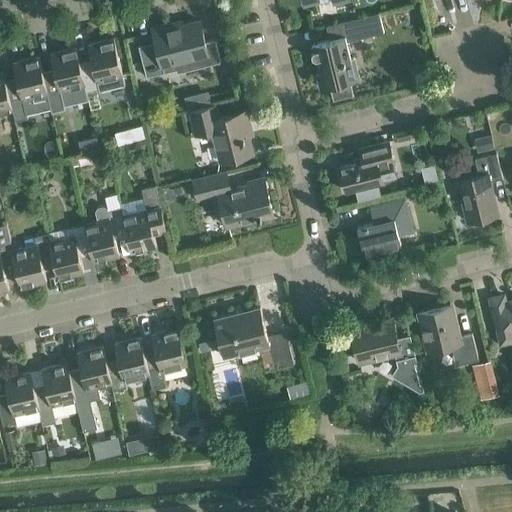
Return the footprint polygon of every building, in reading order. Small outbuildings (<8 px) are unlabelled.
[(345,41),(368,36),(383,32),(378,13),(363,17),(326,26),(330,40),(318,43),(319,48),(313,49),(311,52),(312,56),(315,58),(316,58),(319,71),(316,72),(320,87),(330,85),(333,98),(352,93),(349,80),(358,78),(353,57),(349,58),(345,41)] [(162,64),(175,61),(177,71),(220,60),(214,38),(205,41),(200,20),(168,28),(167,24),(152,28),(155,41),(138,45),(146,76),(163,72),(162,64)] [(125,84),(113,37),(88,43),(92,63),(81,65),(80,65),(84,83),(83,83),(85,91),(99,88),(99,90),(125,84)] [(59,89),(83,83),(84,83),(80,65),(81,65),(76,46),(50,52),(55,72),(43,74),(47,92),(46,92),(48,100),(61,97),(59,89)] [(13,61),(17,80),(6,83),(8,91),(7,91),(12,109),(24,106),(22,98),(46,92),(47,92),(43,74),(39,55),(13,61)] [(0,111),(12,109),(7,91),(8,91),(6,83),(5,79),(3,72),(0,72),(0,111)] [(220,159),(234,156),(253,151),(246,124),(250,123),(247,109),(218,117),(214,103),(190,109),(190,110),(182,112),(184,120),(192,118),(196,133),(212,129),(220,159)] [(152,107),(143,109),(145,118),(154,116),(152,107)] [(490,134),(474,139),(477,151),(494,147),(490,134)] [(394,162),(393,159),(388,140),(359,147),(362,160),(356,161),(356,160),(355,160),(355,161),(339,165),(346,191),(383,181),(379,166),(394,162)] [(502,177),(496,152),(474,157),(478,174),(457,179),(467,221),(498,213),(490,180),(502,177)] [(191,196),(197,195),(198,197),(218,192),(226,225),(257,218),(258,219),(261,218),(261,217),(273,214),(264,179),(255,181),(256,183),(249,185),(248,180),(247,181),(248,183),(230,187),(226,171),(193,179),(194,180),(188,182),(191,196)] [(0,177),(0,182),(1,186),(10,184),(8,176),(0,177)] [(144,201),(121,207),(123,214),(122,214),(127,232),(126,232),(131,251),(156,245),(152,226),(163,223),(164,227),(166,227),(156,184),(140,188),(144,201)] [(413,230),(405,197),(372,205),(376,221),(357,226),(363,252),(400,243),(398,234),(413,230)] [(85,224),(89,241),(93,260),(119,254),(114,235),(126,232),(127,232),(122,214),(123,214),(121,207),(108,210),(107,207),(103,205),(97,207),(95,212),(97,221),(85,224)] [(0,290),(9,289),(5,274),(4,270),(16,267),(17,267),(12,249),(13,249),(11,241),(7,223),(0,224),(0,290)] [(77,244),(89,241),(85,224),(48,232),(50,240),(49,240),(54,258),(53,258),(58,277),(84,271),(77,244)] [(37,243),(13,249),(12,249),(17,267),(16,267),(20,286),(46,280),(42,261),(53,258),(54,258),(49,240),(50,240),(48,232),(35,236),(37,243)] [(511,303),(506,305),(503,294),(490,298),(501,342),(511,339),(511,303)] [(478,359),(476,352),(472,333),(458,336),(449,304),(419,311),(429,351),(451,346),(456,364),(478,359)] [(260,306),(213,318),(218,335),(218,337),(220,345),(221,348),(237,344),(239,352),(268,344),(274,368),(294,363),(285,330),(267,334),(260,306)] [(392,318),(351,328),(359,361),(378,356),(394,352),(397,363),(392,376),(423,387),(417,361),(410,336),(410,334),(397,337),(392,318)] [(156,352),(145,355),(144,355),(148,372),(148,373),(152,389),(165,386),(161,370),(186,364),(177,327),(152,333),(156,352)] [(218,335),(198,340),(199,342),(201,350),(220,345),(218,337),(218,335)] [(111,382),(110,382),(112,390),(126,386),(124,378),(148,373),(148,372),(144,355),(145,355),(140,336),(114,342),(119,361),(107,364),(111,382)] [(82,370),(70,373),(69,373),(76,399),(75,399),(77,407),(91,404),(87,388),(110,382),(111,382),(107,364),(103,345),(77,351),(82,370)] [(473,363),(481,398),(499,393),(491,359),(473,363)] [(35,389),(34,389),(38,407),(40,415),(42,424),(42,425),(56,421),(51,404),(75,399),(76,399),(69,373),(70,373),(69,369),(67,361),(42,367),(46,386),(35,389)] [(13,413),(38,407),(34,389),(35,389),(30,370),(4,377),(8,392),(0,393),(0,412),(3,424),(15,421),(13,413)] [(303,381),(294,384),(297,396),(307,394),(303,381)] [(13,429),(4,431),(9,451),(18,448),(13,429)] [(157,434),(147,436),(150,449),(160,447),(157,434)] [(218,449),(212,438),(206,443),(195,447),(198,452),(210,451),(218,449)] [(100,440),(92,442),(96,458),(104,456),(100,440)] [(66,457),(64,443),(50,446),(53,459),(66,457)] [(32,450),(35,464),(48,462),(45,448),(32,450)]
